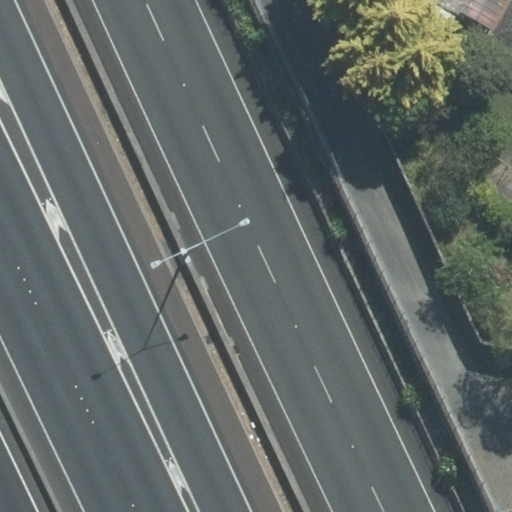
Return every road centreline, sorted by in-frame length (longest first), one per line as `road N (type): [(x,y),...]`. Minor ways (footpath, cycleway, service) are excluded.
road 1 (motorway): [(0,16),(224,511)]
road 2 (motorway): [(0,228),(137,511)]
